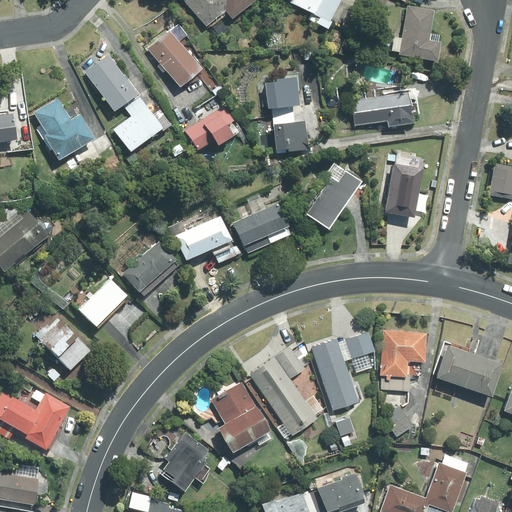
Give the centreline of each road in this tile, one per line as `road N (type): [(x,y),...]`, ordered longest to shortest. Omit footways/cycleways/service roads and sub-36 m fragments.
road 1 (residential): [(444,283),(345,279),(227,321),(160,373),(132,409),(87,511)]
road 2 (residential): [(485,0),(444,283)]
